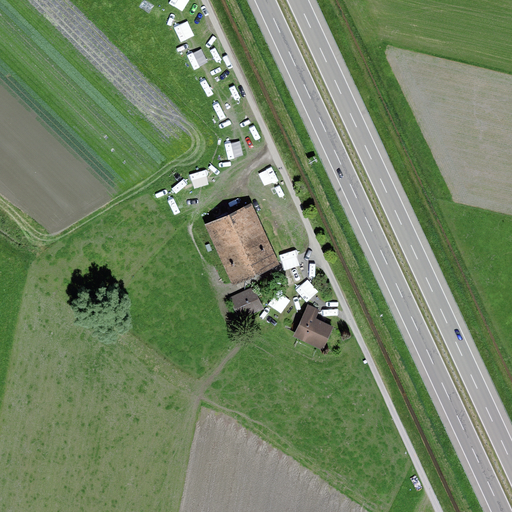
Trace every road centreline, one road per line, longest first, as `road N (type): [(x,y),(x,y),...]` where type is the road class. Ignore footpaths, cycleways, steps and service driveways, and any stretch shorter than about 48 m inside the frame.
road 1 (track): [(438,511),(202,0)]
road 2 (motorway): [(265,0),(501,511)]
road 3 (motorway): [(511,462),(298,0)]
